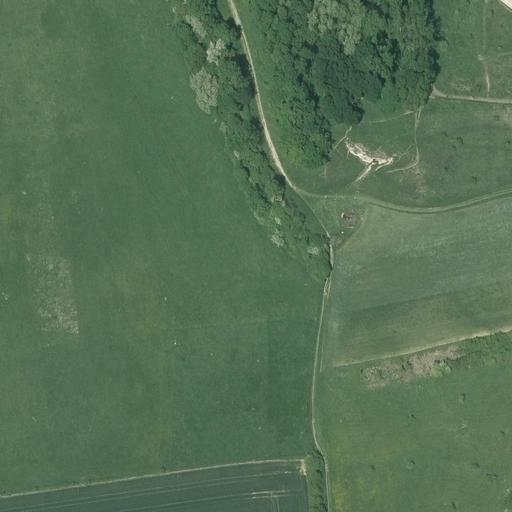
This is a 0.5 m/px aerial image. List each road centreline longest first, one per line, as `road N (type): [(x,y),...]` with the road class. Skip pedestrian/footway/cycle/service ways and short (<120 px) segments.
road 1 (track): [(511,191),(410,211),(336,195),(301,198)]
road 2 (track): [(301,198),(278,165),(229,0)]
